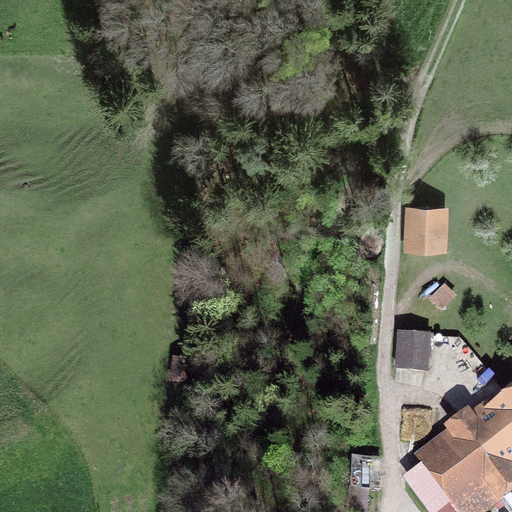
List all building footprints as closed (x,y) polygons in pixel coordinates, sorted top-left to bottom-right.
[(442,211),(411,209),(409,246),(440,248),(442,211)] [(445,288),(432,300),(440,309),(454,297),(445,288)] [(430,339),(399,337),(396,369),(427,371),(430,339)] [(191,361),(174,359),(171,380),(188,382),(191,361)] [(511,400),(475,429),(469,420),(451,434),(458,442),(408,482),(430,511),(437,511),(484,477),(510,511),(511,511),(511,474),(510,472),(511,469),(511,400)] [(377,490),(378,460),(352,459),(347,511),(361,511),(365,490),(377,490)]
